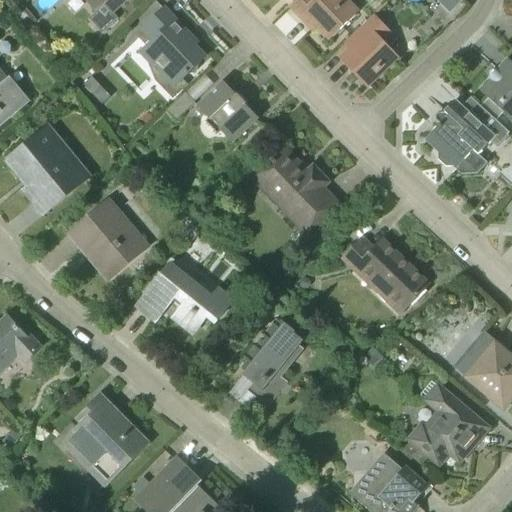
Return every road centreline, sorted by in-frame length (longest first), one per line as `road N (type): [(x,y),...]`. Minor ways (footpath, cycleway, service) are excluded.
road 1 (residential): [(301,511),(68,321),(0,252)]
road 2 (residential): [(511,290),(356,141)]
road 3 (residential): [(356,141),(223,0)]
road 4 (residential): [(356,141),(488,0)]
